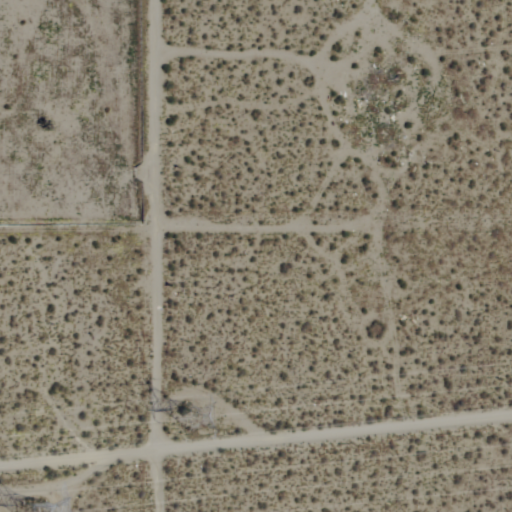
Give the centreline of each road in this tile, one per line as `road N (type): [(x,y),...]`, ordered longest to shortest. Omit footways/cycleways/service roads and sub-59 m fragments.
road 1 (residential): [(0,468),(511,416)]
road 2 (residential): [(0,251),(511,248)]
road 3 (residential): [(152,511),(156,251)]
road 4 (residential): [(156,251),(157,0)]
